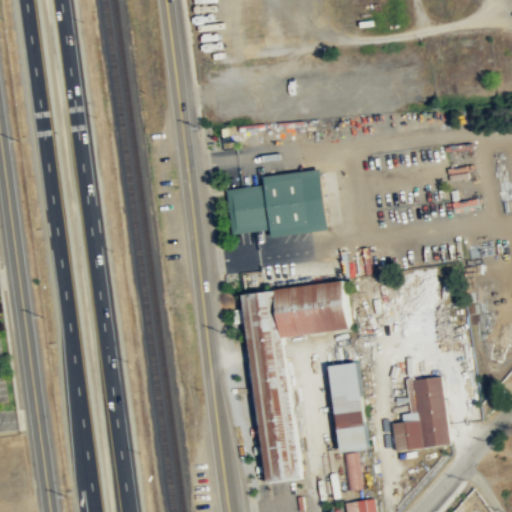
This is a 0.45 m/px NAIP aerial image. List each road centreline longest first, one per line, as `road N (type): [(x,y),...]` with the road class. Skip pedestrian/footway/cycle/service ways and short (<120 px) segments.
road 1 (primary): [(130,511),(60,0)]
road 2 (primary): [(25,0),(95,511)]
road 3 (tertiary): [(165,0),(229,511)]
road 4 (residential): [(0,142),(48,511)]
road 5 (residential): [(415,511),(511,406)]
